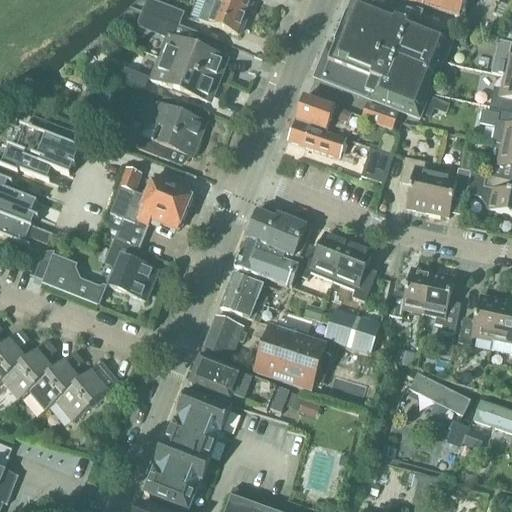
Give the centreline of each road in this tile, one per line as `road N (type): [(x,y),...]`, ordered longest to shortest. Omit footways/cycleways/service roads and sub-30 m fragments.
road 1 (residential): [(511,273),(360,232),(252,191)]
road 2 (residential): [(252,191),(329,0)]
road 3 (residential): [(0,299),(180,369)]
road 4 (residential): [(180,369),(252,191)]
road 5 (residential): [(123,511),(180,369)]
